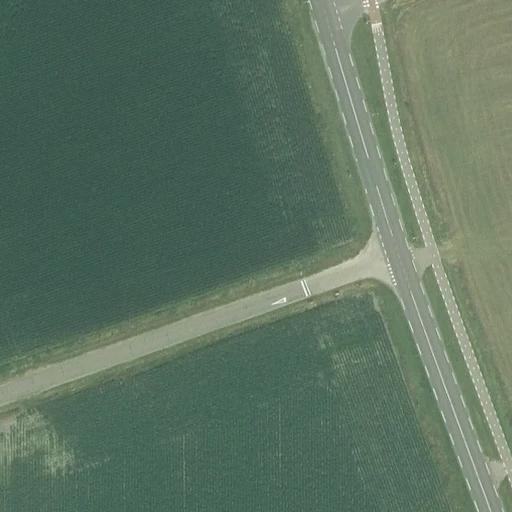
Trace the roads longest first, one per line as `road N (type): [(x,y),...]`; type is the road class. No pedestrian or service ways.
road 1 (unclassified): [(0,397),(398,256)]
road 2 (secondary): [(489,511),(398,256)]
road 3 (secondary): [(398,256),(321,0)]
